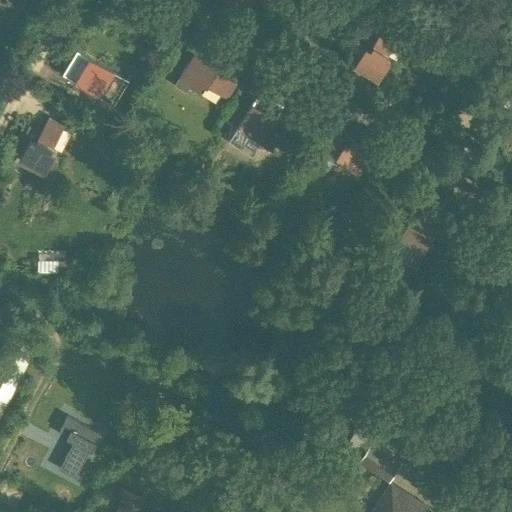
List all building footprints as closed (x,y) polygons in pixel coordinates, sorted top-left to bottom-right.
[(386,56),(400,31),(385,22),(374,41),(369,38),(354,63),(378,78),(390,58),(386,56)] [(100,93),(114,69),(77,47),(63,71),(100,93)] [(227,95),(236,80),(217,69),(220,64),(195,49),(180,74),(200,85),(202,81),(227,95)] [(261,139),(283,102),(259,88),(237,124),(261,139)] [(51,149),(65,124),(49,115),(39,135),(34,132),(20,158),(45,172),(56,152),(51,149)] [(343,138),(324,126),(315,142),(340,157),(337,161),(357,173),(371,148),(346,133),(343,138)] [(423,250),(443,212),(417,199),(398,237),(423,250)] [(58,259),(58,271),(65,271),(66,259),(58,259)] [(0,416),(36,344),(8,330),(0,346),(0,416)] [(364,400),(340,408),(344,419),(370,410),(366,399),(364,400)] [(112,416),(84,401),(63,442),(91,456),(112,416)] [(399,440),(378,427),(357,461),(388,481),(401,461),(391,454),(399,440)] [(139,511),(145,495),(120,487),(117,497),(120,498),(115,511),(139,511)] [(427,511),(391,488),(374,511),(432,511),(428,509),(427,511)]
